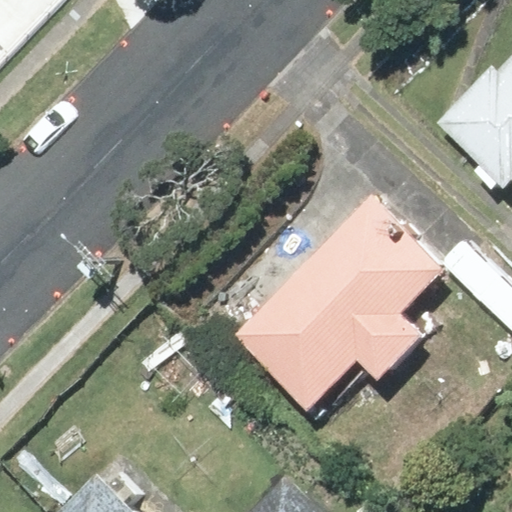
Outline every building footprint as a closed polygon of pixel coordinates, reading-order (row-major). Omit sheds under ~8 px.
[(511,65),(455,123),(511,180),(511,65)] [(454,277),(384,205),(246,338),(325,419),(379,365),(401,387),(448,342),(419,312),(454,277)] [(511,292),(502,302),(511,312),(511,292)] [(343,454),(384,499),(419,466),(398,443),(410,431),(390,410),(343,454)] [(150,511),(112,474),(75,511),(150,511)] [(329,511),(298,480),(265,511),(329,511)]
